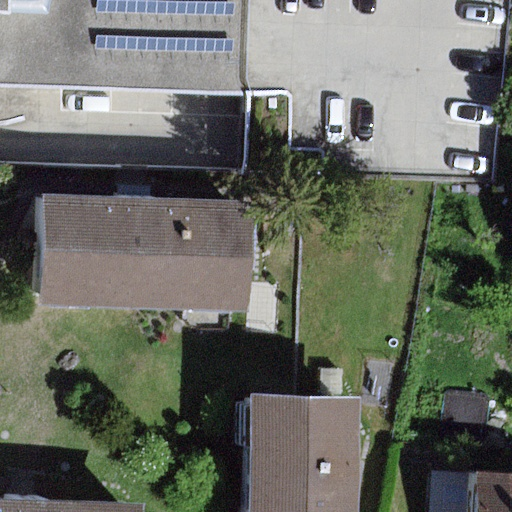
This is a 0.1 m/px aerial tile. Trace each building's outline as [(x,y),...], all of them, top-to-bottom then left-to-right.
[(0,0),(0,78),(287,92),(284,147),(317,149),(321,153),(320,174),(491,181),(510,0),(0,0)] [(125,190),(17,188),(15,297),(221,301),(223,192),(125,190)] [(444,389),(439,431),(470,434),(475,392),(444,389)] [(331,511),(332,490),(336,402),(230,398),(225,511),(331,511)] [(511,511),(511,465),(451,461),(447,511),(511,511)] [(0,511),(122,511),(123,505),(14,499),(0,498),(0,511)]
